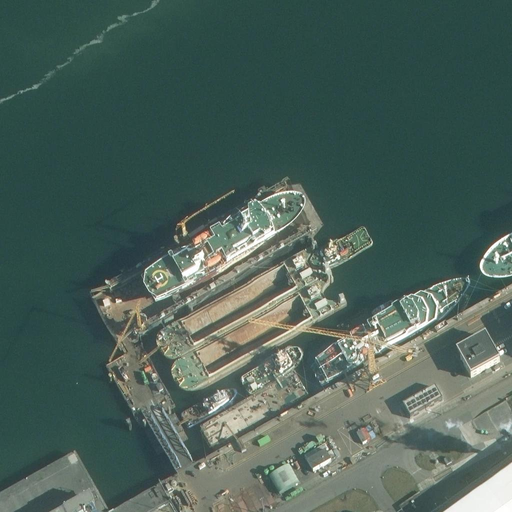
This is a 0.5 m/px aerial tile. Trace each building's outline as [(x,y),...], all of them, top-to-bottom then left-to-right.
[(131,339),(323,228),(292,174),(172,243),(87,292),(119,346),(124,343),(131,339)] [(470,378),(499,362),(485,338),(456,353),(470,378)] [(406,420),(432,405),(426,394),(400,409),(406,420)] [(313,472),(331,462),(325,452),(307,463),(313,472)] [(279,495),(298,484),(289,467),(269,478),(279,495)] [(511,511),(511,473),(457,511),(511,511)] [(77,511),(99,501),(94,491),(55,511),(77,511)] [(405,497),(411,507),(421,501),(415,491),(405,497)]
